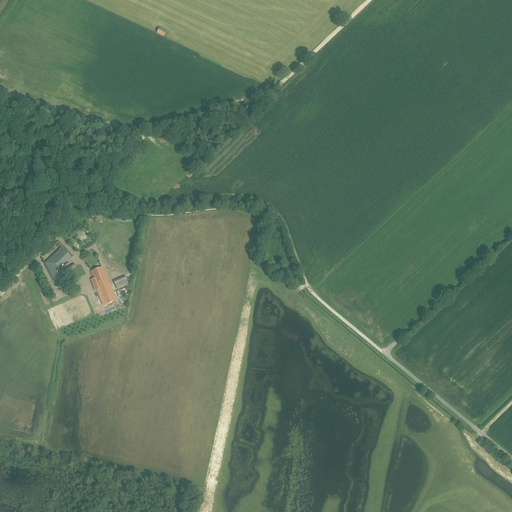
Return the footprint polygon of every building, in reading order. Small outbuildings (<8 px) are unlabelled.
[(163,37),(167,31),(160,27),(156,33),(163,37)] [(59,265),(69,255),(62,247),(45,263),(55,281),(65,275),(59,265)] [(102,267),(91,272),(95,280),(92,282),(95,290),(97,289),(104,306),(116,300),(102,267)] [(129,284),(126,277),(115,282),(117,289),(129,284)] [(85,306),(87,300),(64,306),(65,310),(68,311),(67,314),(68,317),(63,318),(64,321),(69,319),(70,316),(71,316),(72,312),(73,316),(75,316),(78,316),(82,315),(81,315),(94,311),(92,307),(84,309),(85,305),(85,306)] [(90,322),(93,329),(123,318),(120,310),(90,322)] [(69,331),(71,335),(90,329),(87,320),(83,321),(85,326),(69,331)]
